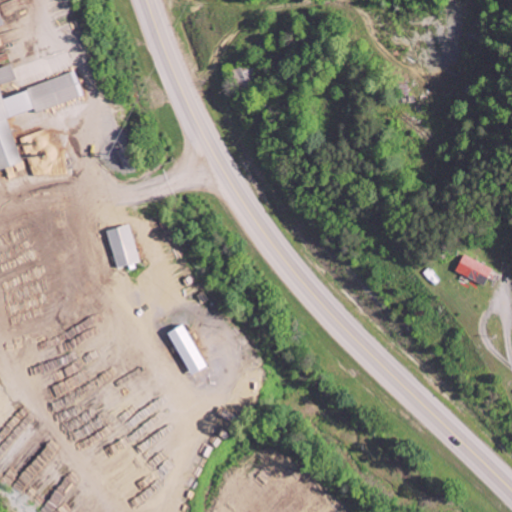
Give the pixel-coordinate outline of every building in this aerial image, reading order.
[(0,27),(13,23),(4,1),(0,2),(0,27)] [(13,117),(88,95),(81,72),(8,94),(5,83),(21,79),(17,63),(0,68),(0,162),(2,169),(26,162),(13,117)] [(123,149),(129,168),(135,166),(129,147),(123,149)] [(121,267),(144,261),(133,223),(111,230),(121,267)] [(487,285),(495,268),(464,254),(456,270),(487,285)] [(195,375),(212,367),(192,323),(175,331),(195,375)]
